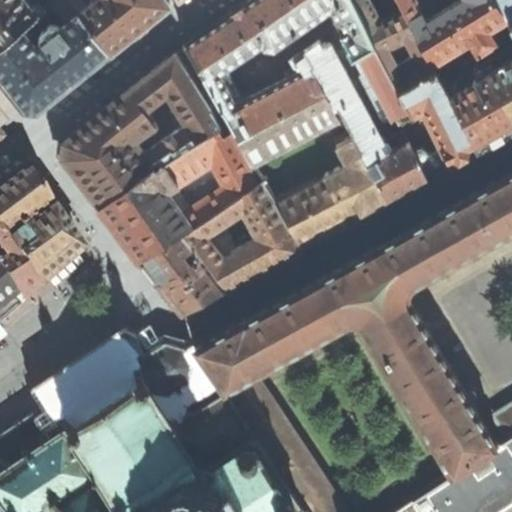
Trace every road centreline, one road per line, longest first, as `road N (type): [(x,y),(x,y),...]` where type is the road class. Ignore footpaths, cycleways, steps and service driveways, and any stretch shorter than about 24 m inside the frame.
road 1 (residential): [(210,0),(28,142),(173,324)]
road 2 (residential): [(511,150),(189,324),(173,324)]
